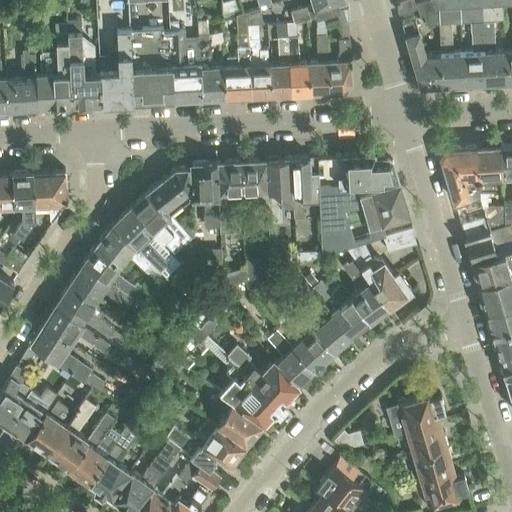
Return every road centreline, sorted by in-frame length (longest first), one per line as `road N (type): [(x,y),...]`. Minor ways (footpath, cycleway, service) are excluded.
road 1 (residential): [(95,134),(404,112)]
road 2 (residential): [(240,511),(395,345),(463,320)]
road 3 (residential): [(0,346),(95,191),(95,134)]
road 4 (residential): [(463,320),(404,112)]
road 5 (residential): [(511,493),(463,320)]
